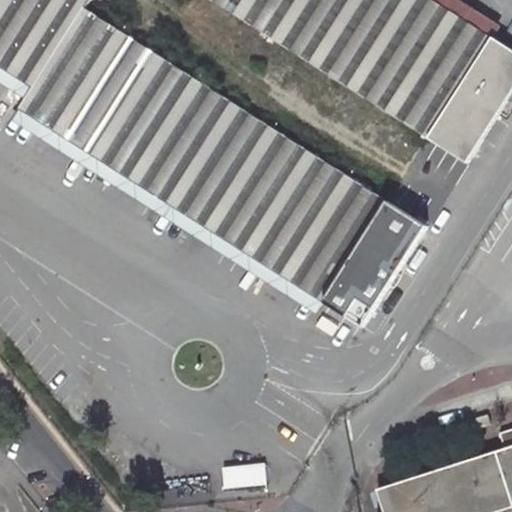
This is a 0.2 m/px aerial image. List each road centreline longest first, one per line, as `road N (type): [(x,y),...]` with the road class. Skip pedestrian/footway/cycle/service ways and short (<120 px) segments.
road 1 (unknown): [(511,141),(423,278),(372,331),(329,352),(189,361)]
road 2 (unknown): [(189,361),(32,262),(0,231)]
road 3 (unknown): [(376,413),(511,237)]
road 4 (unknown): [(335,464),(189,361)]
road 5 (tertiary): [(0,386),(101,511)]
